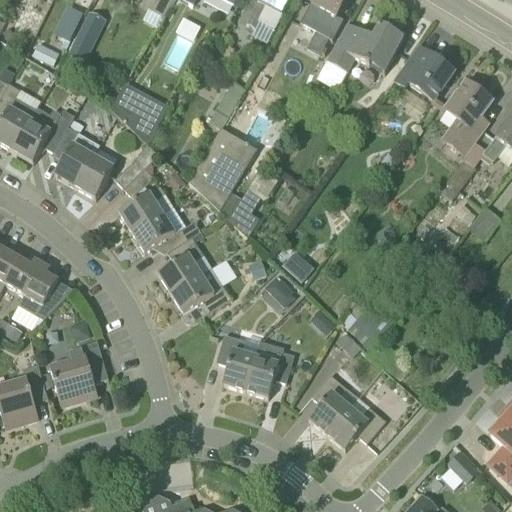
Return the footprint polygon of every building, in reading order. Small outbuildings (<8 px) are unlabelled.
[(164,22),(177,1),(177,0),(157,0),(150,15),(164,22)] [(193,9),(197,0),(215,0),(233,9),(238,0),(177,0),(177,1),(193,9)] [(255,33),(259,25),(274,33),(282,19),(291,0),(260,0),(258,6),(258,7),(246,28),(255,33)] [(337,21),(348,0),(315,0),(301,27),(333,45),(343,24),(337,21)] [(68,12),(55,38),(71,46),(83,19),(68,12)] [(84,66),(106,23),(90,15),(67,57),(84,66)] [(93,56),(105,60),(115,31),(102,27),(93,56)] [(327,66),(347,77),(355,63),(384,79),(404,42),(380,29),(373,42),(347,28),(327,66)] [(409,63),(394,85),(405,92),(409,87),(433,105),(453,77),(428,59),(419,70),(409,63)] [(0,80),(0,105),(10,89),(16,78),(5,72),(0,80)] [(210,127),(221,134),(245,94),(234,87),(210,127)] [(148,150),(168,110),(125,88),(110,114),(148,150)] [(466,160),(475,147),(489,129),(479,122),(491,106),(467,88),(446,115),(460,125),(445,144),(466,160)] [(21,95),(10,89),(0,105),(0,116),(6,120),(0,130),(0,148),(13,156),(37,115),(16,103),(21,95)] [(38,113),(37,115),(13,156),(34,168),(43,151),(54,157),(68,132),(75,121),(64,115),(62,119),(53,114),(50,120),(38,113)] [(496,143),(486,156),(483,159),(493,166),(498,160),(510,169),(511,166),(511,120),(495,142),(496,143)] [(76,192),(94,161),(73,149),(80,138),(68,132),(54,157),(64,163),(55,180),(76,192)] [(189,189),(229,224),(241,204),(231,198),(257,156),(248,151),(221,134),(189,189)] [(115,184),(124,194),(145,173),(157,161),(148,151),(136,164),(115,184)] [(114,173),(94,161),(76,192),(96,204),(114,173)] [(476,173),(464,164),(439,196),(452,205),(476,173)] [(154,182),(145,173),(124,194),(133,203),(154,182)] [(132,238),(173,211),(161,191),(120,217),(132,238)] [(248,194),(241,204),(229,224),(248,241),(261,225),(251,218),(261,203),(248,194)] [(168,258),(193,242),(201,237),(195,226),(186,232),(173,211),(132,238),(145,258),(161,248),(168,258)] [(469,232),(484,244),(501,224),(486,211),(469,232)] [(193,242),(168,258),(175,268),(158,278),(171,299),(202,280),(194,267),(204,260),(193,242)] [(13,252),(5,247),(0,256),(0,299),(6,289),(21,264),(10,257),(13,252)] [(303,286),(314,272),(295,256),(283,270),(303,286)] [(31,270),(21,264),(6,289),(25,300),(43,268),(35,264),(31,270)] [(51,273),(43,268),(25,300),(18,311),(37,321),(44,325),(74,295),(73,294),(70,297),(57,289),(59,286),(47,279),(51,273)] [(212,273),(202,280),(171,299),(184,319),(200,309),(207,319),(232,304),(212,273)] [(284,311),(297,299),(279,279),(266,290),(284,311)] [(378,339),(356,314),(344,326),(367,350),(378,339)] [(0,332),(4,335),(9,327),(1,322),(0,323),(0,332)] [(88,326),(73,329),(75,342),(90,340),(88,326)] [(246,396),(256,362),(242,358),(246,346),(225,339),(217,368),(228,371),(223,389),(246,396)] [(84,355),(68,360),(70,370),(51,375),(61,410),(98,400),(94,388),(109,384),(98,346),(82,351),(84,355)] [(256,362),(246,396),(269,403),(274,385),(286,388),(295,360),(274,354),(270,366),(256,362)] [(23,374),(26,385),(0,392),(0,413),(6,433),(39,423),(34,408),(49,404),(39,369),(23,374)] [(309,425),(327,440),(350,413),(339,403),(347,394),(331,379),(312,402),(321,410),(309,425)] [(488,468),(508,486),(511,481),(511,405),(509,409),(511,411),(511,414),(490,439),(504,451),(488,468)] [(350,413),(327,440),(346,456),(358,441),(368,449),(386,427),(370,413),(362,422),(350,413)] [(467,488),(479,476),(460,457),(447,469),(450,472),(463,485),(467,488)] [(434,511),(422,500),(410,511),(434,511)] [(193,511),(190,501),(171,507),(159,501),(149,505),(145,511),(193,511)]
